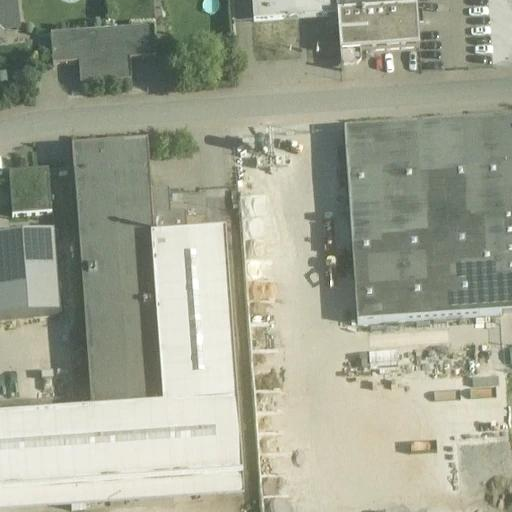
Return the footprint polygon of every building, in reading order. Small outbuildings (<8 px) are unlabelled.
[(13,0),(0,0),(0,30),(17,29),(13,0)] [(335,0),(251,0),(253,24),(336,18),(335,0)] [(415,0),(335,0),(336,18),(339,57),(419,52),(415,0)] [(154,30),(102,34),(104,64),(130,63),(156,61),(154,30)] [(102,34),(50,37),(52,68),(79,66),(104,64),(102,34)] [(130,63),(104,64),(106,86),(131,84),(130,63)] [(104,64),(79,66),(80,88),(106,86),(104,64)] [(511,121),(343,133),(356,328),(511,316),(511,121)] [(147,147),(72,152),(73,177),(74,177),(149,172),(147,147)] [(149,172),(74,177),(91,417),(0,423),(0,496),(193,483),(194,495),(219,493),(218,481),(243,479),(225,238),(187,241),(185,217),(170,218),(168,194),(151,195),(149,172)] [(12,220),(52,217),(48,173),(9,176),(12,220)] [(53,237),(0,240),(0,322),(59,318),(53,237)]
